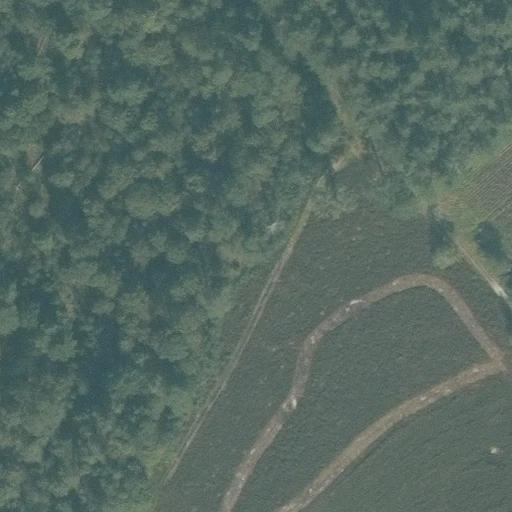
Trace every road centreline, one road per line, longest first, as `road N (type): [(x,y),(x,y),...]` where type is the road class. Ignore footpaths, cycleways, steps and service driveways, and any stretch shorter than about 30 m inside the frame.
road 1 (track): [(356,112),(511,304)]
road 2 (track): [(266,0),(356,112)]
